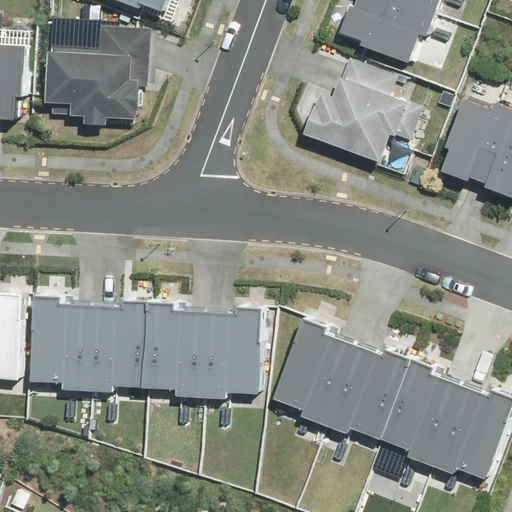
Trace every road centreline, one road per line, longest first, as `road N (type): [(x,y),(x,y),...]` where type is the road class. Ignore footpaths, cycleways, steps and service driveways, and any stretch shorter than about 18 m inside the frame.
road 1 (residential): [(187,204),(378,239),(511,285)]
road 2 (residential): [(265,0),(187,204)]
road 3 (residential): [(0,193),(187,204)]
